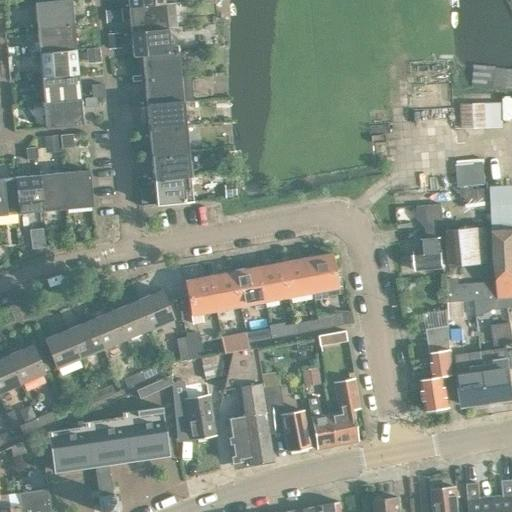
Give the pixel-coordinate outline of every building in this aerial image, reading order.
[(62,0),(33,3),(36,28),(73,25),(70,0),(62,0)] [(165,4),(128,8),(130,32),(167,28),(165,4)] [(117,9),(105,10),(106,22),(118,21),(117,9)] [(73,25),(36,28),(38,53),(75,50),(73,25)] [(130,32),(133,57),(133,58),(140,57),(140,56),(170,54),(170,53),(167,28),(130,32)] [(119,33),(107,34),(108,46),(120,45),(119,33)] [(99,47),(86,49),(88,60),(100,59),(99,47)] [(75,50),(38,53),(40,78),(78,75),(75,50)] [(140,56),(140,57),(143,81),(180,77),(177,52),(170,53),(170,54),(140,56)] [(78,75),(40,78),(42,101),(80,98),(78,75)] [(145,105),(182,102),(192,101),(190,76),(180,77),(143,81),(145,105)] [(102,82),(92,83),(93,97),(96,96),(103,96),(102,82)] [(93,97),(84,97),(85,107),(97,106),(96,96),(93,97)] [(42,101),(45,127),(82,124),(80,98),(42,101)] [(182,102),(145,105),(148,130),(185,126),(182,102)] [(462,128),(486,127),(485,103),(461,104),(462,128)] [(187,151),(185,127),(185,126),(148,130),(150,155),(187,151)] [(73,148),(71,134),(60,136),(61,149),(73,148)] [(59,135),(43,136),(45,151),(60,149),(59,135)] [(38,159),(37,148),(26,149),(27,160),(38,159)] [(150,155),(153,180),(190,176),(187,151),(150,155)] [(457,185),(484,183),(482,162),(456,164),(457,185)] [(66,210),(92,207),(89,170),(63,173),(66,210)] [(39,175),(42,212),(66,210),(63,173),(39,175)] [(17,214),(42,212),(39,175),(13,178),(17,214)] [(154,190),(142,192),(143,204),(142,204),(142,206),(192,201),(190,176),(153,180),(154,190)] [(0,215),(17,214),(13,178),(0,178),(0,215)] [(235,183),(225,184),(225,194),(231,194),(231,192),(235,192),(235,183)] [(444,267),(439,203),(416,205),(418,219),(426,229),(427,238),(420,239),(421,251),(413,252),(415,270),(444,267)] [(449,266),(488,263),(485,226),(445,229),(449,266)] [(511,229),(492,230),(496,296),(511,295),(511,229)] [(336,288),(337,288),(331,252),(306,257),(313,293),(326,290),(326,294),(335,293),(336,288)] [(282,261),(289,297),(313,293),(306,257),(282,261)] [(264,301),(288,297),(289,297),(282,261),(258,266),(264,301)] [(234,270),(241,306),(264,301),(258,266),(234,270)] [(216,310),(240,306),(241,306),(234,270),(210,275),(216,310)] [(210,275),(185,279),(191,315),(192,323),(202,321),(200,313),(216,310),(210,275)] [(475,300),(489,298),(488,283),(446,287),(447,302),(475,300)] [(138,300),(150,329),(175,318),(162,290),(138,300)] [(489,298),(475,300),(475,310),(491,309),(489,298)] [(115,310),(127,339),(150,329),(138,300),(115,310)] [(461,316),(460,304),(448,305),(450,317),(461,316)] [(91,320),(104,349),(127,339),(115,310),(91,320)] [(351,312),(339,311),(340,312),(342,324),(344,324),(353,322),(351,312)] [(325,315),(317,317),(317,319),(318,319),(319,328),(342,324),(340,312),(325,315)] [(294,323),(295,333),(319,328),(318,319),(317,319),(294,323)] [(91,320),(68,330),(80,359),(104,349),(91,320)] [(182,320),(172,322),(179,361),(191,359),(186,334),(185,335),(182,320)] [(511,341),(511,336),(510,322),(492,324),(495,344),(511,341)] [(269,328),(271,338),(295,333),(294,323),(269,328)] [(432,377),(420,378),(420,379),(425,410),(447,406),(443,376),(450,375),(446,348),(449,348),(447,325),(425,328),(432,377)] [(271,338),(269,328),(244,333),(245,339),(247,338),(247,342),(271,338)] [(56,369),(80,359),(68,330),(44,341),(56,369)] [(347,341),(345,331),(333,333),(335,343),(347,341)] [(202,357),(201,352),(197,332),(186,334),(191,359),(202,357)] [(223,353),(231,352),(239,350),(236,335),(220,337),(223,353)] [(32,346),(8,356),(20,385),(45,374),(32,346)] [(246,465),(273,460),(260,384),(262,383),(256,347),(239,350),(231,352),(222,389),(236,386),(241,416),(225,419),(232,463),(245,461),(246,465)] [(482,363),(487,400),(490,400),(490,402),(502,400),(502,398),(511,396),(503,348),(490,350),(492,361),(482,363)] [(484,400),(487,400),(482,363),(470,364),(467,353),(455,355),(462,404),(473,402),(474,404),(485,403),(484,400)] [(209,356),(201,358),(200,358),(204,379),(225,375),(221,354),(209,356)] [(0,359),(0,393),(20,385),(8,356),(0,359)] [(141,370),(144,379),(160,372),(156,364),(141,370)] [(317,368),(301,370),(304,386),(320,384),(317,368)] [(144,379),(141,370),(123,379),(126,387),(144,379)] [(276,372),(261,374),(263,389),(267,388),(278,387),(278,386),(276,372)] [(136,390),(139,398),(171,384),(167,376),(136,390)] [(91,383),(94,391),(98,400),(114,393),(110,384),(106,386),(102,377),(91,383)] [(335,445),(357,442),(351,409),(359,408),(354,378),(333,381),(338,412),(329,414),(335,445)] [(288,409),(287,413),(283,414),(279,386),(278,386),(278,387),(267,388),(263,389),(269,433),(283,431),(287,451),(308,447),(302,410),(298,411),(295,407),(288,409)] [(98,400),(94,391),(77,399),(81,408),(98,400)] [(182,398),(188,437),(214,433),(208,394),(182,398)] [(335,445),(329,414),(321,415),(318,397),(307,399),(315,449),(335,445)] [(46,431),(51,463),(53,463),(54,470),(94,464),(94,466),(98,496),(112,494),(108,464),(107,462),(166,454),(165,446),(167,446),(161,406),(135,410),(121,412),(121,416),(83,421),(84,426),(46,431)] [(9,422),(15,419),(11,410),(5,413),(9,422)] [(35,418),(38,427),(56,419),(52,411),(35,418)] [(38,427),(35,418),(19,426),(22,434),(38,427)] [(0,433),(0,444),(10,440),(6,431),(0,433)] [(25,452),(23,448),(33,443),(37,466),(43,465),(38,433),(9,447),(11,458),(25,452)] [(493,511),(511,511),(511,479),(500,481),(502,504),(493,505),(493,511)] [(469,511),(489,511),(488,506),(480,507),(477,484),(466,485),(469,511)] [(463,511),(463,505),(458,505),(456,487),(432,489),(434,511),(463,511)] [(19,511),(50,511),(47,489),(17,493),(19,511)] [(0,511),(19,511),(17,493),(0,494),(0,511)] [(98,496),(97,496),(100,511),(115,509),(113,494),(112,494),(98,496)] [(400,511),(399,496),(375,499),(375,511),(400,511)] [(319,511),(341,511),(339,501),(319,505),(319,506),(318,506),(319,511)]
